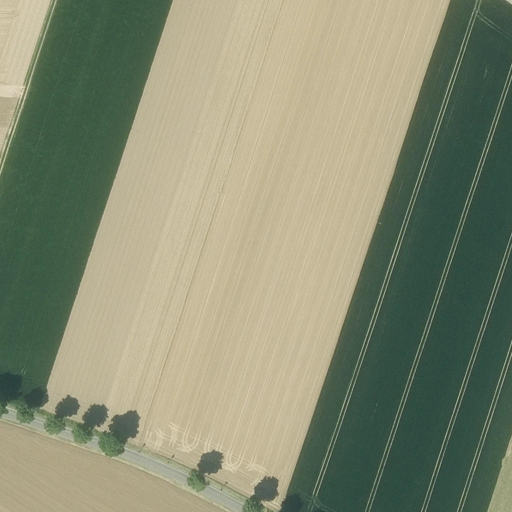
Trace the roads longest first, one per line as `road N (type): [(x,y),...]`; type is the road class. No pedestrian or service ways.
road 1 (tertiary): [(245,511),(125,454),(0,413)]
road 2 (track): [(0,179),(57,0)]
